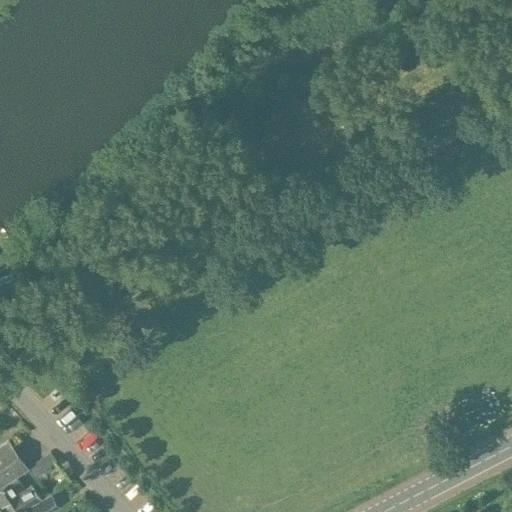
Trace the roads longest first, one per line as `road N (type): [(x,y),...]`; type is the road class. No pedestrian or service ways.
road 1 (unclassified): [(0,386),(123,511)]
road 2 (tertiary): [(386,511),(511,445)]
